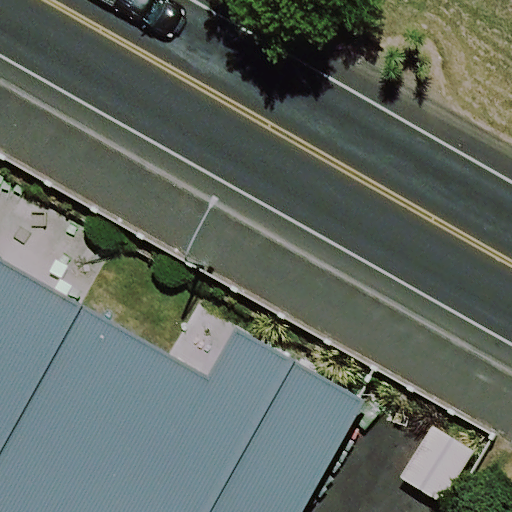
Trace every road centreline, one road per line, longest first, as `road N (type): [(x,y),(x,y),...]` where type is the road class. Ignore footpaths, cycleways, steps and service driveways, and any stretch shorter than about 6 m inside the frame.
road 1 (trunk): [(62,0),(511,250)]
road 2 (unknown): [(274,511),(0,344)]
